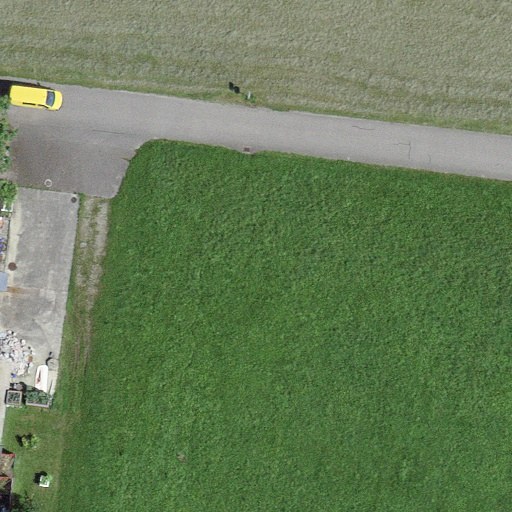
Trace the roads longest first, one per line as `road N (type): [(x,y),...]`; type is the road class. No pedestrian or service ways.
road 1 (unclassified): [(0,97),(511,160)]
road 2 (track): [(67,511),(110,114)]
